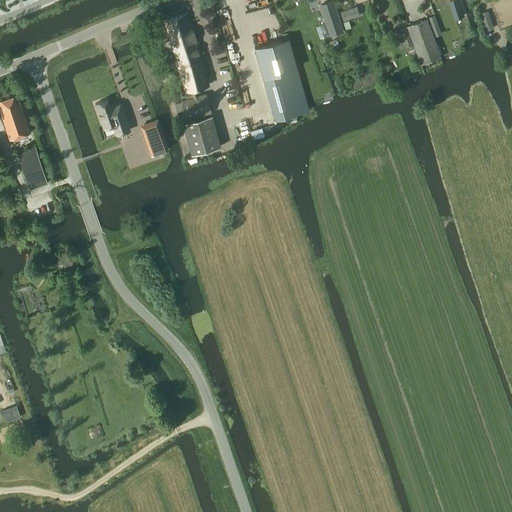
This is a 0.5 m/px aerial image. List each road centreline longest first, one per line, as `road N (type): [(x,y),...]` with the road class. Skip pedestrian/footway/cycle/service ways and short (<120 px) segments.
road 1 (unclassified): [(245,511),(198,379),(105,262),(31,59)]
road 2 (tertiary): [(31,59),(170,0)]
